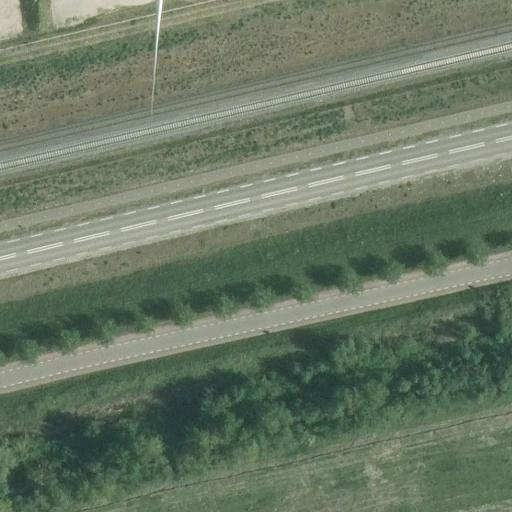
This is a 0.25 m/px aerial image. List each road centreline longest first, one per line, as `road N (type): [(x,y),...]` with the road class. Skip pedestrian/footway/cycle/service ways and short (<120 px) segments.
road 1 (tertiary): [(0,390),(511,268)]
road 2 (tertiary): [(0,257),(511,136)]
